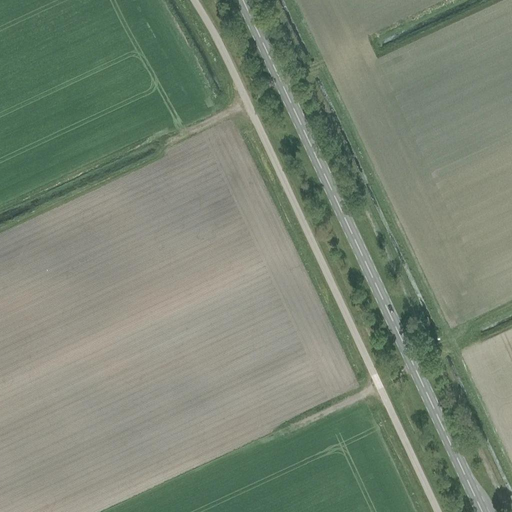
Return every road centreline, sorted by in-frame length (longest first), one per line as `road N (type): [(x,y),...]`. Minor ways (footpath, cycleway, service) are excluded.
road 1 (unclassified): [(436,511),(196,0)]
road 2 (primary): [(477,511),(238,0)]
